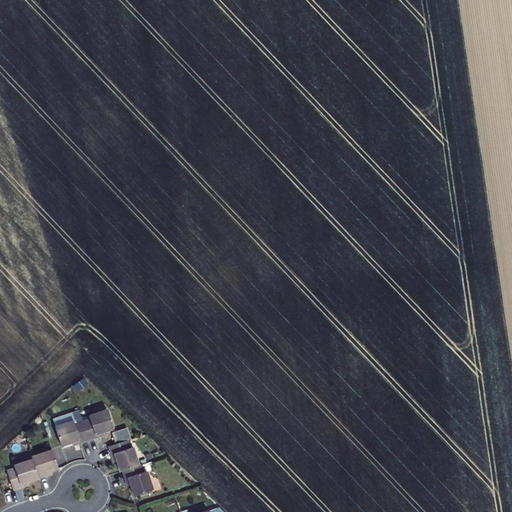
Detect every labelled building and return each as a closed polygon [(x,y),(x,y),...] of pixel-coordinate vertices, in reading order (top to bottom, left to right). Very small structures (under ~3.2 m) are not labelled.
[(86,419),(78,422),(85,442),(92,439),(94,439),(92,435),(110,429),(103,410),(85,416),(86,419)] [(76,445),(77,444),(85,442),(78,422),(70,425),(69,422),(50,428),(57,447),(75,441),(76,445)] [(127,450),(124,441),(105,447),(108,456),(111,454),(118,473),(120,472),(136,467),(130,448),(127,450)] [(28,461),(35,479),(45,476),(44,473),(55,470),(48,451),(27,458),(28,461)] [(35,479),(28,461),(1,471),(9,491),(17,488),(16,486),(35,479)] [(142,474),(139,465),(136,467),(120,472),(123,481),(127,479),(133,497),(151,491),(145,473),(142,474)]
